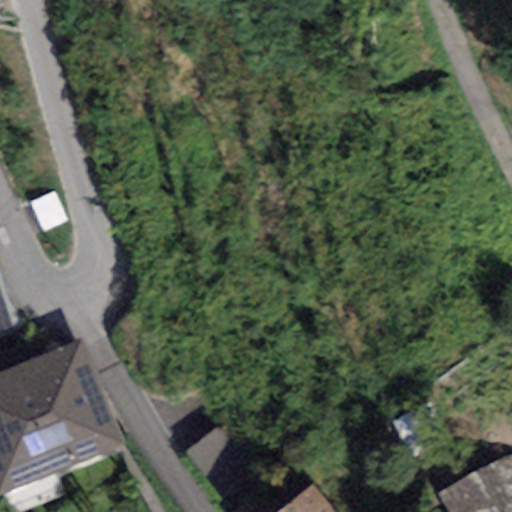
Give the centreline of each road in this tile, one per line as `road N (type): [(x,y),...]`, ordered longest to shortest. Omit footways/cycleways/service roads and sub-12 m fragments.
road 1 (residential): [(33,0),(96,250),(93,295),(76,308)]
road 2 (residential): [(76,308),(146,435),(201,511)]
road 3 (residential): [(511,175),(469,89),(438,0)]
road 4 (residential): [(76,308),(35,298),(0,214)]
